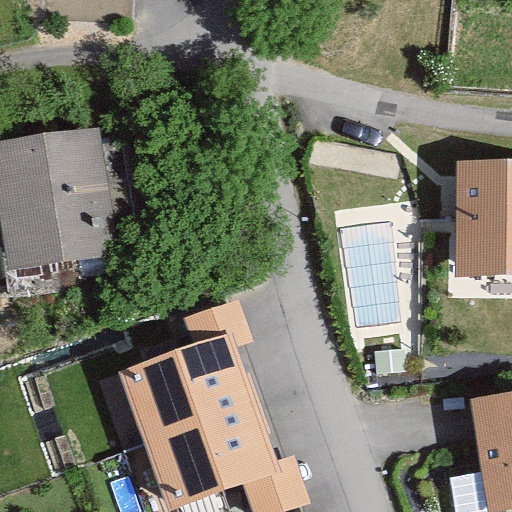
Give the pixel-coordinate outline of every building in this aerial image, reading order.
[(98,133),(0,150),(0,192),(16,279),(121,261),(98,133)] [(511,171),(467,171),(466,271),(511,271),(511,171)] [(185,322),(197,355),(232,342),(236,353),(258,346),(243,302),(185,322)] [(197,355),(127,381),(174,511),(198,511),(250,493),(282,483),(277,466),(236,353),(232,342),(197,355)] [(511,511),(511,399),(475,406),(487,477),(452,483),(457,511),(511,511)] [(299,459),(277,466),(282,483),(250,493),(255,511),(293,511),(315,505),(299,459)]
